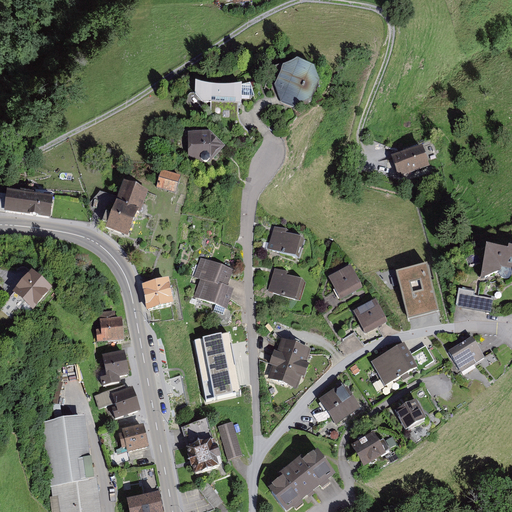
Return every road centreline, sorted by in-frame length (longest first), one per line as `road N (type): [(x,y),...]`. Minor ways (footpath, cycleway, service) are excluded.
road 1 (tertiary): [(0,225),(89,239),(124,273),(172,511)]
road 2 (residential): [(273,152),(254,191),(251,243),(261,448),(256,511)]
road 3 (track): [(0,177),(252,22),(305,0)]
road 4 (track): [(331,0),(376,8),(392,23),(365,123),(363,147),(379,165)]
